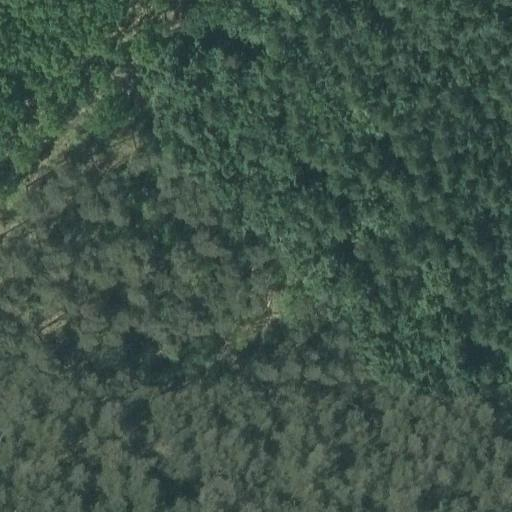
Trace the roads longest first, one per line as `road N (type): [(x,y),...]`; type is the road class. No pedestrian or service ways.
road 1 (track): [(113,56),(417,391),(457,396),(511,351)]
road 2 (track): [(0,181),(113,56),(178,0)]
